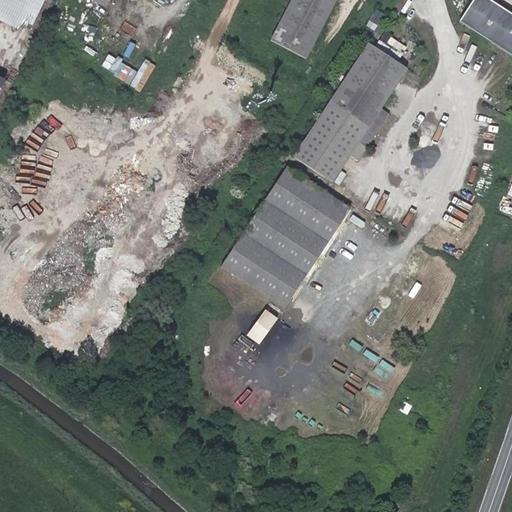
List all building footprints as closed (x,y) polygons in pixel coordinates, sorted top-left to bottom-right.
[(0,0),(0,17),(34,33),(49,0),(0,0)] [(336,0),(290,0),(270,40),(306,59),(336,0)] [(511,14),(489,0),(473,0),(459,22),(511,56),(511,14)] [(384,14),(376,10),(369,21),(377,26),(384,14)] [(385,29),(375,44),(399,59),(402,54),(388,45),(392,38),(394,35),(385,29)] [(406,48),(392,38),(388,45),(402,54),(406,48)] [(382,108),(409,69),(370,43),(295,156),(333,182),(360,142),(367,147),(389,113),(382,108)] [(103,68),(144,89),(156,64),(145,59),(139,70),(110,55),(103,68)] [(0,98),(10,76),(0,71),(0,98)] [(255,217),(318,259),(350,211),(287,169),(255,217)] [(285,311),(318,259),(255,217),(221,269),(285,311)] [(268,308),(249,334),(262,343),(281,317),(268,308)]
